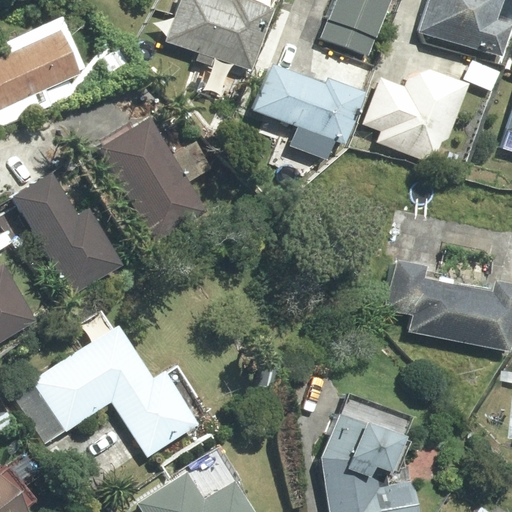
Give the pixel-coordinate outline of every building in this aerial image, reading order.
[(193,90),(230,103),(243,65),(252,69),(277,0),(234,0),(233,3),(224,0),(183,0),(169,40),(206,53),(193,90)] [(390,0),(338,0),(324,38),(369,55),(390,0)] [(511,0),(431,0),(422,31),(503,56),(511,27),(511,0)] [(0,118),(3,126),(76,93),(70,79),(88,70),(64,15),(1,43),(7,56),(0,59),(0,118)] [(472,60),(464,78),(491,90),(499,72),(472,60)] [(344,142),(363,93),(329,80),(327,85),(272,64),(255,110),(297,126),(290,145),(327,160),(335,138),(344,142)] [(447,139),(469,84),(429,69),(408,80),(405,87),(382,78),(364,123),(383,131),(379,141),(433,162),(441,142),(447,139)] [(212,168),(195,140),(173,153),(151,118),(100,148),(155,240),(205,210),(188,183),(212,168)] [(511,118),(503,146),(511,149),(511,118)] [(78,216),(53,174),(13,198),(72,295),(123,265),(89,209),(78,216)] [(427,267),(398,261),(387,310),(415,316),(412,330),(511,352),(511,346),(511,285),(497,282),(495,294),(424,279),(427,267)] [(0,267),(0,342),(37,320),(3,265),(0,267)] [(145,379),(114,329),(8,396),(39,446),(107,403),(126,432),(143,459),(196,425),(161,369),(145,379)] [(350,421),(328,412),(324,424),(313,454),(323,511),(410,511),(405,480),(382,484),(380,478),(403,426),(354,412),(350,421)] [(248,511),(207,450),(130,502),(137,511),(248,511)] [(0,511),(17,511),(16,510),(27,501),(18,491),(0,470),(0,511)]
